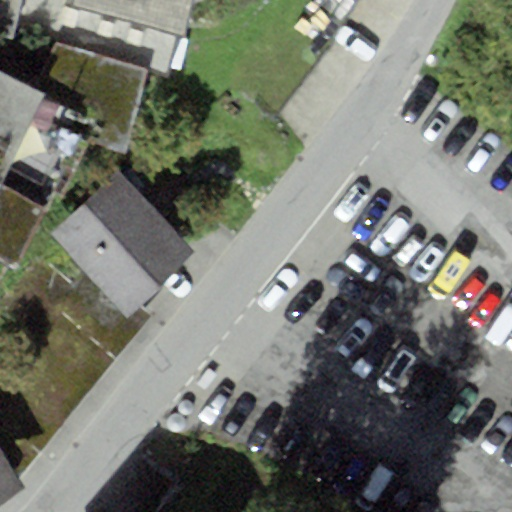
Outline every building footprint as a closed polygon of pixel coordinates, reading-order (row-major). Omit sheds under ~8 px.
[(0,0),(0,37),(8,39),(12,32),(23,0),(0,0)] [(23,0),(12,32),(56,42),(147,63),(171,69),(182,35),(191,0),(23,0)] [(126,150),(147,63),(56,42),(31,89),(95,121),(86,141),(126,150)] [(31,89),(0,73),(0,259),(14,267),(52,191),(62,196),(86,141),(95,121),(31,89)] [(122,170),(51,233),(125,315),(195,252),(122,170)] [(0,506),(26,492),(0,449),(0,506)]
